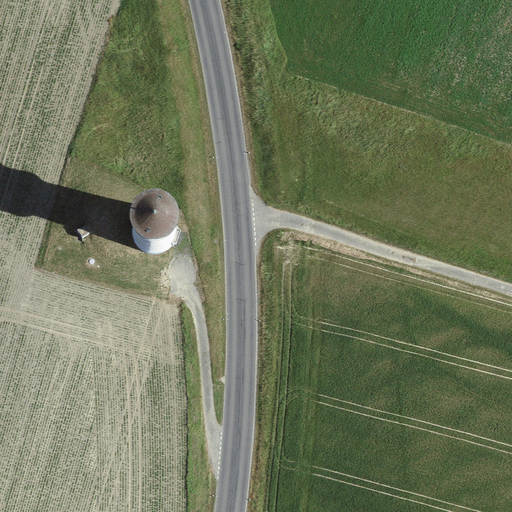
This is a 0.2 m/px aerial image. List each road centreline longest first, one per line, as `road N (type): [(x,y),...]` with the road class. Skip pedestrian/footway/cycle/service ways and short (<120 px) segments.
road 1 (tertiary): [(231,511),(241,381),(238,213),(203,0)]
road 2 (track): [(238,213),(511,291)]
